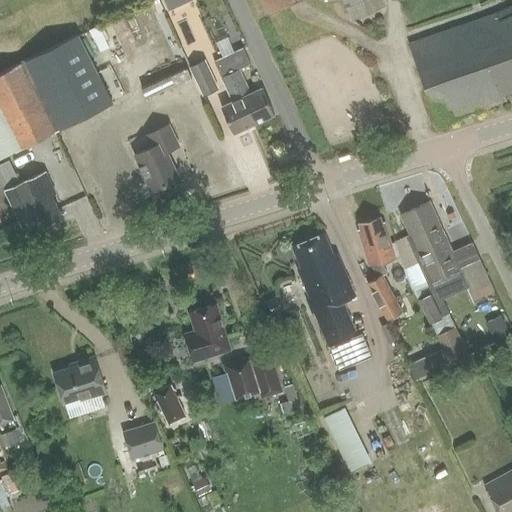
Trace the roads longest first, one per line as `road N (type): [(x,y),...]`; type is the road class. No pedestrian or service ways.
road 1 (tertiary): [(0,290),(319,189)]
road 2 (residential): [(319,189),(231,0)]
road 3 (unclassified): [(511,292),(443,150)]
road 4 (tertiary): [(319,189),(443,150)]
